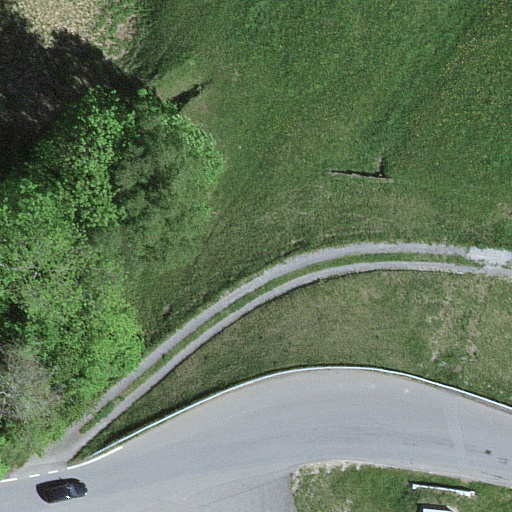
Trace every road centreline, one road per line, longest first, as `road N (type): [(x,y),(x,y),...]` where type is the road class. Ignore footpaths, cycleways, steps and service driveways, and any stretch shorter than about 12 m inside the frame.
road 1 (track): [(14,508),(160,361),(257,291),(346,261),(511,264)]
road 2 (tertiary): [(0,510),(78,495),(275,432),(332,425),(382,425),(511,451)]
